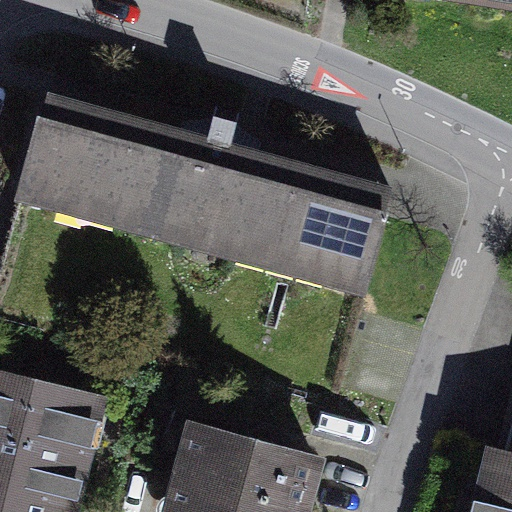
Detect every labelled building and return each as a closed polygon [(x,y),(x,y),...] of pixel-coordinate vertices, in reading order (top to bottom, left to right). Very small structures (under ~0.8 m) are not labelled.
[(511,0),(387,0),(387,4),(511,25),(511,0)] [(405,198),(49,102),(18,217),(374,312),(405,198)] [(93,511),(117,411),(0,383),(0,511),(93,511)] [(302,511),(313,470),(189,440),(172,511),(302,511)] [(511,511),(511,464),(488,459),(474,511),(511,511)]
